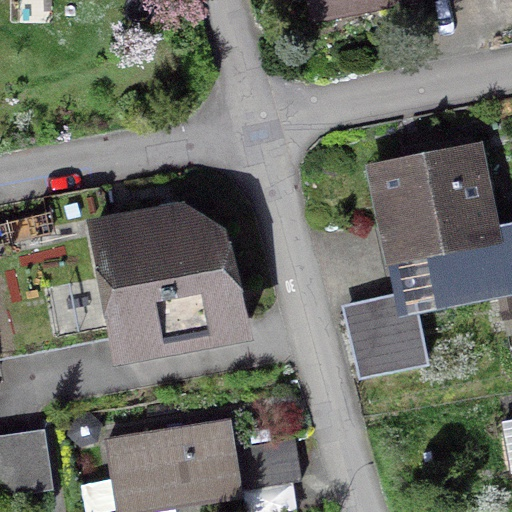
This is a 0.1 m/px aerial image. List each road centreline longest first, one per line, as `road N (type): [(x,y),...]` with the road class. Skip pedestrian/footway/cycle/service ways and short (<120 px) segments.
road 1 (residential): [(366,511),(256,123)]
road 2 (residential): [(256,123),(0,175)]
road 3 (residential): [(511,72),(256,123)]
road 4 (residential): [(256,123),(223,0)]
